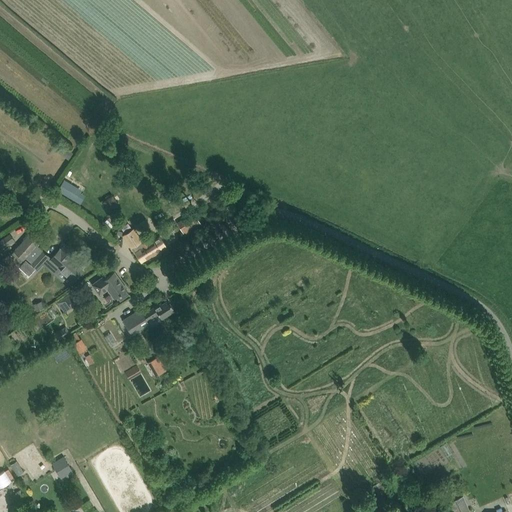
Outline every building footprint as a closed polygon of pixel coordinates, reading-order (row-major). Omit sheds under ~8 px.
[(72,161),(77,155),(67,148),(62,154),(72,161)] [(61,185),(57,191),(80,204),(84,198),(61,185)] [(113,195),(103,201),(109,210),(118,203),(113,195)] [(194,212),(188,216),(197,230),(203,226),(194,212)] [(124,234),(131,246),(141,262),(166,247),(161,238),(159,236),(162,234),(162,235),(176,227),(172,220),(165,224),(166,226),(160,229),(156,232),(159,236),(149,242),(146,238),(141,241),(133,228),(124,234)] [(34,248),(38,243),(29,235),(11,254),(20,263),(25,257),(34,248)] [(0,242),(0,252),(10,245),(5,238),(0,242)] [(73,281),(77,277),(83,270),(75,262),(73,263),(70,260),(74,255),(64,246),(61,249),(60,248),(50,260),(73,281)] [(31,263),(40,253),(34,248),(25,257),(31,263)] [(40,253),(31,263),(37,269),(48,256),(42,250),(40,253)] [(26,260),(19,267),(28,275),(35,268),(26,260)] [(103,276),(95,282),(92,284),(99,294),(100,294),(107,289),(115,299),(117,297),(120,301),(129,295),(126,290),(127,289),(114,272),(104,279),(103,276)] [(69,308),(83,299),(77,290),(63,299),(69,308)] [(174,310),(173,308),(168,300),(162,304),(161,303),(143,314),(141,310),(137,312),(136,309),(127,315),(128,317),(124,320),(129,328),(131,332),(148,322),(147,320),(159,312),(161,317),(174,310)] [(41,302),(34,304),(36,311),(44,309),(41,302)] [(70,332),(69,332),(66,326),(57,332),(60,337),(60,338),(70,332)] [(108,339),(116,348),(127,339),(119,330),(108,339)] [(81,340),(75,344),(80,353),(86,349),(81,340)] [(161,361),(151,367),(156,376),(167,370),(161,361)] [(135,382),(146,374),(143,371),(132,378),(135,382)] [(136,385),(144,398),(153,393),(146,379),(136,385)] [(137,434),(131,437),(138,448),(143,444),(137,434)] [(64,456),(52,463),(58,473),(70,466),(64,456)] [(11,464),(18,476),(24,472),(17,461),(11,464)] [(237,498),(245,510),(302,475),(295,463),(237,498)] [(377,494),(384,490),(379,482),(377,483),(373,486),(375,491),(377,494)] [(20,490),(9,497),(17,509),(28,502),(20,490)] [(469,511),(463,496),(448,502),(452,511),(469,511)]
